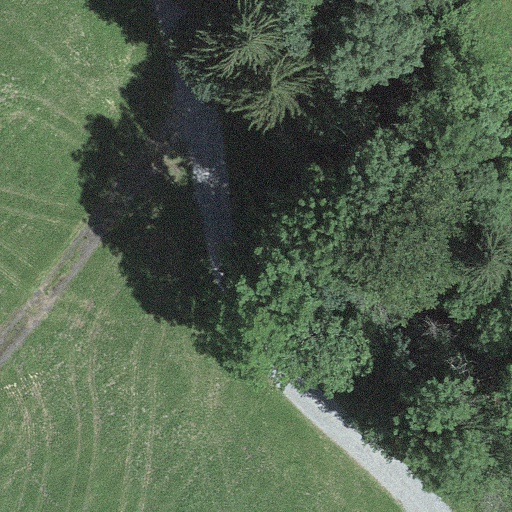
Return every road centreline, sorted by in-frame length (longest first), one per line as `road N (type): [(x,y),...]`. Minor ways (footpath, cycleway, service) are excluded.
road 1 (track): [(168,0),(203,93),(231,263),(257,318),(293,372),(423,511)]
road 2 (track): [(0,355),(203,93)]
